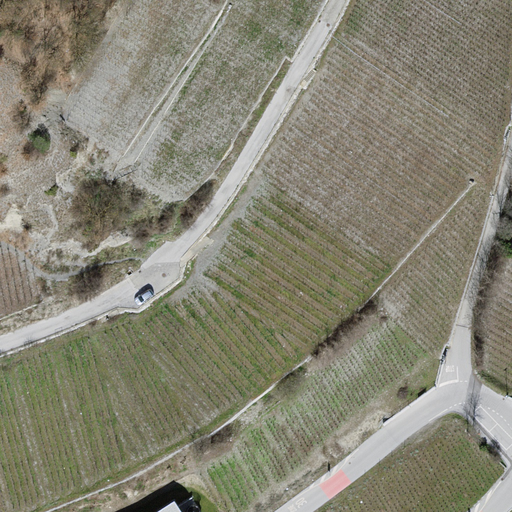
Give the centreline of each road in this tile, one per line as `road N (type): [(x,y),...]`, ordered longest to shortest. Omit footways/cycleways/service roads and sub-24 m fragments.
road 1 (track): [(342,0),(327,41),(212,236),(143,296),(0,347)]
road 2 (unclassified): [(511,415),(467,391),(464,337),(511,185)]
